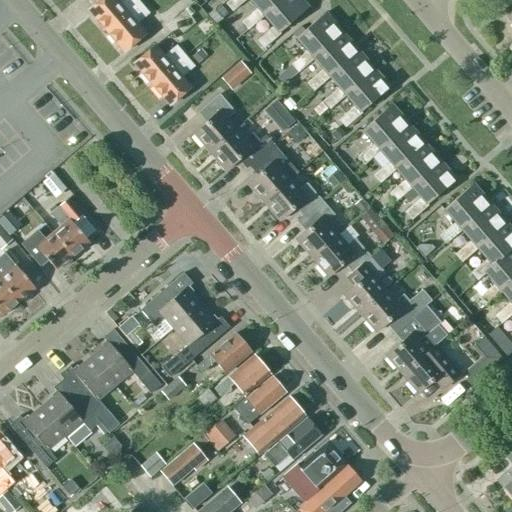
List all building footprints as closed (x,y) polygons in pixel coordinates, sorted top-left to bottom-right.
[(115,0),(101,0),(87,12),(105,32),(139,3),(136,0),(120,0),(118,3),(115,0)] [(232,11),(244,0),(229,0),(225,4),(232,11)] [(247,30),(263,16),(261,15),(278,0),(248,0),(257,9),(241,22),(247,30)] [(263,16),(272,27),(257,41),(263,48),(280,34),(278,33),(307,7),(300,0),(278,0),(261,15),(263,16)] [(139,3),(105,32),(123,53),(145,35),(136,25),(148,14),(139,3)] [(207,13),(216,23),(227,13),(219,3),(207,13)] [(290,65),(277,77),(284,85),(297,73),(313,59),(311,57),(341,32),(324,13),(294,38),(306,52),(290,65)] [(313,91),(328,77),(326,75),(356,50),(341,32),(311,57),(313,59),(322,70),(306,84),(313,91)] [(155,46),(133,65),(151,86),(185,57),(176,46),(163,56),(155,46)] [(328,109),(344,96),(342,93),(372,68),(356,50),(326,75),(328,77),(338,88),(322,102),(328,109)] [(151,86),(168,107),(190,88),(181,78),(194,68),(185,57),(151,86)] [(220,78),(230,89),(250,72),(240,61),(220,78)] [(344,96),(353,106),(337,120),(344,127),(360,113),(359,111),(388,87),(372,68),(342,93),(344,96)] [(234,130),(226,121),(234,114),(219,96),(198,114),(206,123),(193,135),(208,152),(234,130)] [(262,111),(280,132),(293,120),(275,100),(262,111)] [(407,123),(391,104),(361,130),(372,143),(356,157),(363,164),(379,150),(378,149),(407,123)] [(395,169),(394,167),(423,142),(407,123),(378,149),(379,150),(388,161),(373,175),(379,182),(395,169)] [(273,145),(265,137),(259,143),(252,134),(244,141),(234,130),(208,152),(225,172),(238,161),(245,169),(273,145)] [(395,169),(404,179),(388,193),(395,200),(411,186),(410,185),(439,160),(423,142),(394,167),(395,169)] [(262,203),(289,179),(281,170),(289,164),(273,145),(245,169),(247,170),(250,168),(257,177),(247,185),(262,203)] [(426,204),(455,179),(439,160),(410,185),(411,186),(420,197),(404,211),(412,219),(427,205),(426,204)] [(53,196),(65,187),(52,173),(42,182),(53,196)] [(337,185),(346,194),(353,188),(344,178),(337,185)] [(307,184),(299,191),(289,179),(262,203),(280,223),(296,209),(303,216),(321,201),(307,184)] [(489,203),(472,184),(439,213),(450,226),(435,238),(442,246),(457,233),(456,232),(489,203)] [(29,188),(12,205),(23,216),(40,198),(29,188)] [(68,198),(50,213),(60,226),(51,233),(71,256),(87,243),(72,224),(83,215),(68,198)] [(311,258),(338,235),(330,226),(337,219),(321,201),(303,216),(312,227),(296,241),(311,258)] [(473,251),(471,250),(504,221),(489,203),(456,232),(457,233),(466,244),(451,257),(458,264),(473,251)] [(361,219),(369,228),(379,220),(372,211),(361,219)] [(6,213),(0,217),(0,223),(12,238),(20,230),(6,213)] [(473,283),(485,272),(484,271),(511,246),(511,230),(504,221),(471,250),(473,251),(482,262),(467,275),(473,283)] [(0,225),(0,244),(1,246),(11,238),(0,225)] [(35,229),(19,244),(39,267),(46,261),(54,270),(60,266),(61,268),(69,261),(68,259),(71,256),(51,233),(44,240),(35,229)] [(369,256),(355,240),(348,246),(338,235),(311,258),(328,278),(344,264),(351,272),(369,256)] [(501,290),(500,289),(511,278),(511,246),(484,271),(485,272),(494,283),(479,297),(485,304),(501,290)] [(16,263),(6,251),(0,255),(0,280),(18,301),(33,289),(13,265),(16,263)] [(386,291),(378,282),(385,275),(369,256),(351,272),(361,283),(344,297),(359,314),(386,291)] [(200,305),(186,289),(192,284),(183,274),(139,310),(154,328),(164,320),(172,329),(200,305)] [(511,313),(511,278),(500,289),(501,290),(511,302),(495,316),(501,323),(511,313)] [(0,280),(0,316),(18,301),(0,280)] [(385,324),(393,333),(411,317),(412,319),(427,306),(433,302),(423,291),(409,303),(403,296),(396,302),(386,291),(359,314),(375,333),(385,324)] [(214,322),(200,305),(172,329),(186,346),(161,367),(170,377),(185,365),(229,328),(220,317),(214,322)] [(401,342),(385,356),(401,375),(427,352),(427,351),(435,343),(437,346),(446,338),(437,328),(442,324),(427,306),(412,319),(411,317),(393,333),(401,342)] [(113,386),(130,372),(148,393),(159,384),(149,373),(112,329),(102,338),(106,344),(90,358),(113,386)] [(234,334),(196,366),(201,372),(214,361),(225,373),(250,352),(234,334)] [(437,346),(435,343),(427,351),(427,352),(401,375),(417,393),(433,379),(443,390),(461,374),(437,346)] [(252,355),(218,384),(213,388),(221,397),(230,389),(228,387),(233,383),(243,395),(268,374),(252,355)] [(105,410),(97,400),(113,386),(90,358),(73,372),(69,367),(58,375),(62,380),(98,422),(107,432),(117,424),(105,410)] [(159,390),(167,400),(184,384),(176,375),(159,390)] [(271,376),(245,398),(245,397),(232,408),(246,425),(270,405),(270,404),(284,392),(271,376)] [(57,394),(40,408),(64,436),(72,445),(98,422),(62,380),(52,388),(57,394)] [(196,397),(203,406),(215,396),(207,387),(196,397)] [(287,397),(263,417),(241,436),(243,438),(241,442),(247,449),(252,448),(257,455),(303,415),(287,397)] [(47,450),(64,436),(40,408),(23,422),(19,417),(8,425),(45,469),(55,460),(47,450)] [(306,418),(263,454),(271,464),(283,454),(279,449),(281,447),(292,459),(320,435),(306,418)] [(208,440),(207,441),(217,452),(235,436),(221,420),(203,435),(208,440)] [(160,472),(171,486),(192,468),(194,470),(206,460),(197,449),(207,441),(208,440),(203,435),(193,444),(160,472)] [(318,491),(346,466),(326,442),(307,459),(304,457),(282,476),(304,502),(317,490),(318,491)] [(0,466),(11,457),(0,444),(0,480),(6,488),(13,482),(4,471),(1,473),(0,472),(0,466)] [(511,450),(506,456),(511,463),(511,467),(498,480),(504,488),(506,487),(511,494),(511,450)] [(149,477),(165,464),(155,453),(140,466),(149,477)] [(297,509),(294,511),(337,511),(348,504),(342,496),(360,481),(346,466),(318,491),(297,509)] [(71,480),(63,487),(70,495),(78,488),(71,480)] [(246,499),(254,508),(270,494),(262,485),(246,499)] [(6,490),(0,495),(0,503),(6,511),(11,511),(19,506),(6,490)] [(197,511),(228,511),(234,508),(221,492),(197,511)] [(129,510),(130,511),(146,511),(138,503),(129,510)]
